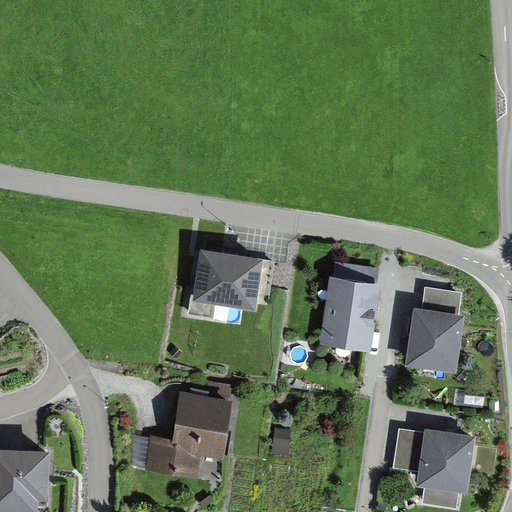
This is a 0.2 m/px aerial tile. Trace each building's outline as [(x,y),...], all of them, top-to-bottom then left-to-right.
[(277,262),(210,255),(206,290),(195,289),(193,316),(222,319),(224,301),(273,306),(277,262)] [(381,283),(333,276),(322,347),(371,354),(381,283)] [(471,312),(418,302),(405,367),(458,377),(471,312)] [(231,402),(180,394),(173,440),(155,437),(150,468),(196,475),(199,456),(222,460),(231,402)] [(478,432),(426,425),(416,492),(468,499),(478,432)] [(48,450),(0,448),(0,509),(35,510),(35,502),(47,502),(48,450)]
